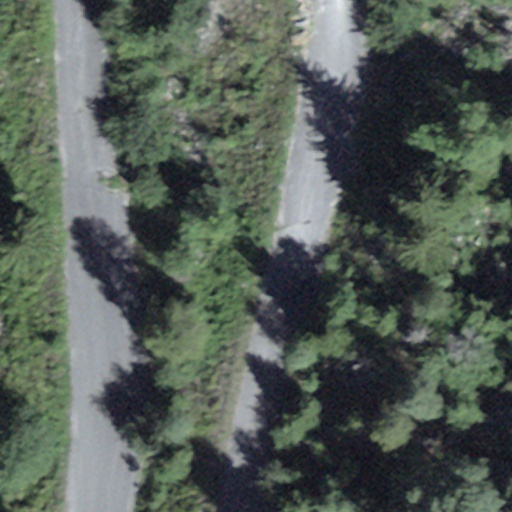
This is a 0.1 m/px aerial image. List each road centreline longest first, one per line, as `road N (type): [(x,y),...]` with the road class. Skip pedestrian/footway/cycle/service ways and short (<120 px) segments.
road 1 (unclassified): [(238,511),(236,464),(329,137),(332,0)]
road 2 (unclassified): [(71,0),(86,209),(93,511)]
